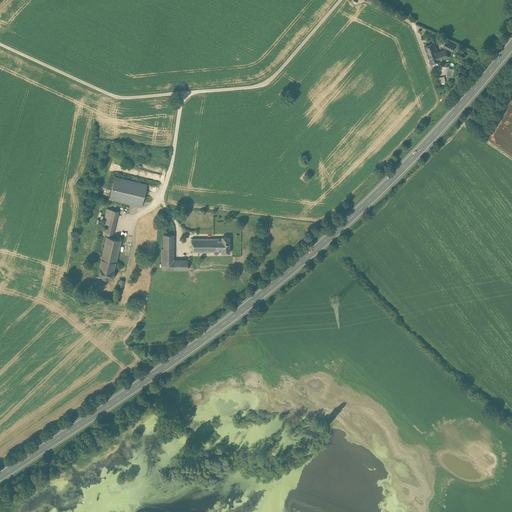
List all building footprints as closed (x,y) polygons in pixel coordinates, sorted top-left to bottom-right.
[(455,45),(446,41),(443,47),(452,51),(455,45)] [(435,42),(424,46),(428,56),(438,52),(437,51),(437,49),(435,42)] [(438,52),(428,56),(431,63),(440,60),(443,58),(444,59),(448,58),(448,57),(445,49),(438,52),(437,51),(438,52)] [(147,184),(115,176),(109,199),(141,207),(147,184)] [(118,211),(107,208),(103,226),(107,227),(106,232),(110,233),(109,237),(112,238),(118,211)] [(173,234),(163,234),(163,248),(161,248),(162,269),(187,269),(187,259),(173,259),(173,234)] [(109,237),(106,236),(101,259),(116,262),(121,240),(112,238),(109,237)] [(229,237),(222,237),(222,238),(218,238),(218,251),(222,251),(222,252),(229,252),(229,237)] [(218,238),(191,238),(192,252),(218,251),(218,238)] [(101,266),(114,270),(114,269),(115,263),(116,263),(116,262),(101,259),(100,266),(101,266)] [(114,270),(101,266),(99,275),(98,276),(103,277),(108,278),(112,279),(114,270)]
